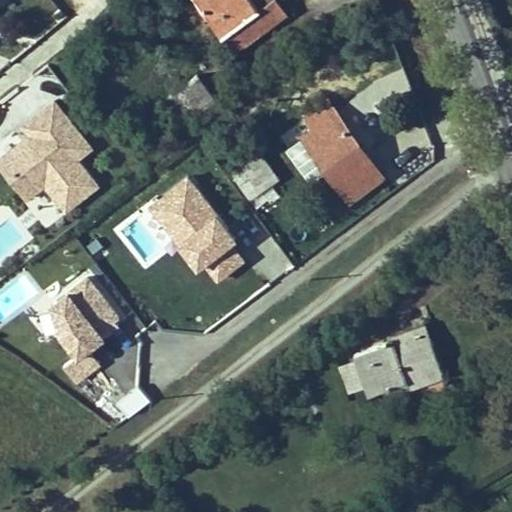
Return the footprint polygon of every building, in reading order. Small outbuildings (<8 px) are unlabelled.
[(278,0),(268,0),(258,8),(252,0),(196,0),(235,51),(287,12),(278,0)] [(217,99),(199,74),(143,115),(148,122),(158,115),(171,133),(217,99)] [(92,148),(54,100),(18,128),(26,139),(0,159),(0,165),(26,199),(48,183),(68,208),(98,185),(78,159),(92,148)] [(316,129),(323,139),(312,146),(349,198),(382,175),(328,101),(307,115),(316,129)] [(312,146),(323,139),(316,129),(305,136),(312,146)] [(251,199),(264,190),(271,202),(281,195),(272,183),(280,177),(263,153),(233,175),(251,199)] [(216,281),(250,256),(189,171),(148,201),(197,269),(203,264),(216,281)] [(251,199),(260,211),(271,202),(264,190),(251,199)] [(63,364),(77,381),(101,362),(88,346),(125,317),(87,270),(42,306),(78,352),(63,364)] [(211,287),(222,302),(227,299),(216,283),(211,287)] [(222,320),(230,314),(222,302),(211,287),(203,293),(222,320)] [(408,340),(406,335),(426,328),(425,324),(390,336),(392,340),(394,345),(408,340)] [(394,345),(392,340),(356,354),(357,359),(366,386),(369,393),(406,380),(441,367),(426,328),(406,335),(408,340),(394,345)] [(339,365),(348,393),(366,386),(357,359),(339,365)] [(409,389),(444,376),(441,367),(406,380),(409,389)] [(270,390),(258,399),(265,409),(277,399),(270,390)] [(250,405),(248,403),(236,411),(244,421),(255,413),(256,415),(265,409),(258,399),(250,405)]
